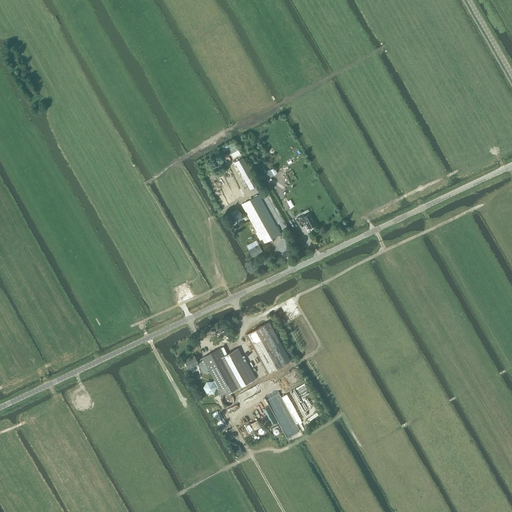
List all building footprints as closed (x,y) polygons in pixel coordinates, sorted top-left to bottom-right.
[(234,158),(241,154),(234,141),(222,148),(224,152),(229,149),(234,158)] [(250,189),(258,185),(243,158),(235,162),(250,189)] [(222,166),(222,164),(221,163),(221,162),(220,161),(219,160),(217,160),(216,160),(215,160),(214,160),(212,161),(211,162),(211,163),(210,164),(210,165),(210,166),(211,168),(211,169),(212,170),(213,170),(214,171),(216,171),(217,171),(218,171),(220,170),(221,169),(222,168),(222,167),(222,166)] [(279,174),(275,167),(264,173),(264,174),(262,176),(264,178),(266,178),(269,183),(274,180),(272,177),(279,174)] [(260,246),(280,234),(258,195),(241,204),(261,240),(257,242),(259,245),(249,250),(253,257),(263,251),(260,246)] [(242,212),(236,209),(231,212),(231,218),(236,222),(242,218),(242,212)] [(294,227),(299,225),(305,221),(309,228),(316,224),(310,213),(303,217),(303,215),(291,222),(294,227)] [(268,374),(287,363),(266,323),(246,334),(268,374)] [(237,349),(225,356),(220,348),(197,361),(194,356),(187,360),(187,359),(185,360),(189,367),(188,368),(190,371),(191,372),(194,370),(193,366),(197,363),(198,365),(199,365),(203,372),(209,369),(222,394),(228,392),(253,378),(237,349)] [(217,387),(213,381),(206,381),(203,387),(206,393),(214,393),(217,387)] [(222,398),(221,399),(221,400),(222,400),(222,401),(222,402),(223,403),(224,404),(225,404),(226,404),(226,405),(227,405),(228,404),(229,404),(230,403),(231,402),(231,401),(232,400),(232,399),(231,399),(231,398),(231,397),(230,396),(229,395),(228,395),(227,395),(226,395),(225,395),(224,395),(223,396),(222,397),(222,398)] [(263,425),(259,418),(249,424),(253,431),(263,425)]
